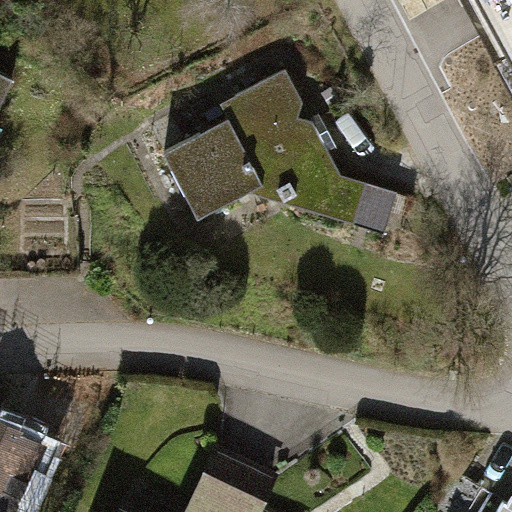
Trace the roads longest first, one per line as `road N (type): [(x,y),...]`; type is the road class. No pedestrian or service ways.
road 1 (residential): [(511,410),(156,343),(0,351)]
road 2 (residential): [(367,0),(511,266)]
